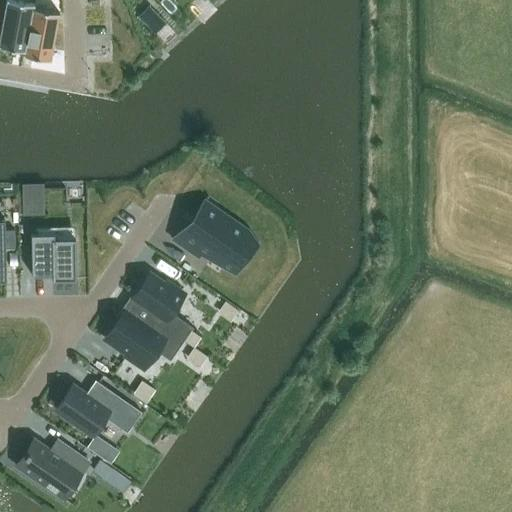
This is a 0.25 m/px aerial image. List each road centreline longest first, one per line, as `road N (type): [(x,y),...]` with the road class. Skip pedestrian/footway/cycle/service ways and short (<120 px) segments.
road 1 (residential): [(91,306),(0,431)]
road 2 (residential): [(91,306),(162,202)]
